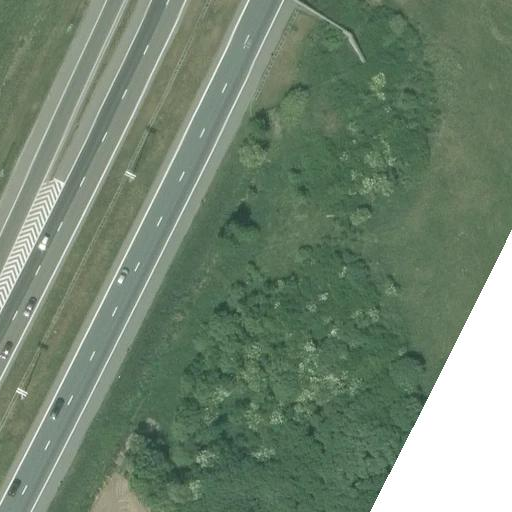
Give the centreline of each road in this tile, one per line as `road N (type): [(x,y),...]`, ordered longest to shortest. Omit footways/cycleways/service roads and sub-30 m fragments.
road 1 (motorway): [(7,511),(266,0)]
road 2 (motorway): [(169,0),(0,343)]
road 3 (motorway): [(113,0),(0,249)]
